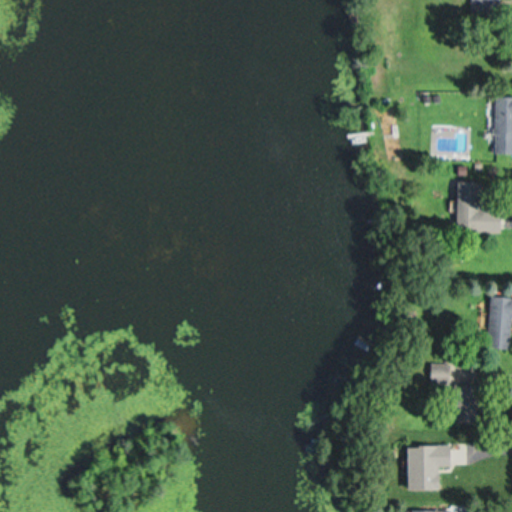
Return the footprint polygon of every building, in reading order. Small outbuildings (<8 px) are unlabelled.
[(497,9),(497,0),(468,0),(468,9),(497,9)] [(491,154),(511,153),(511,95),(491,96),(491,154)] [(478,208),(479,181),(454,181),(453,232),(497,232),(497,208),(478,208)] [(511,317),(511,297),(487,296),(484,347),(510,349),(511,317)] [(448,362),(427,362),(426,384),(447,384),(448,362)] [(403,444),(403,490),(436,490),(436,466),(445,466),(445,444),(403,444)]
